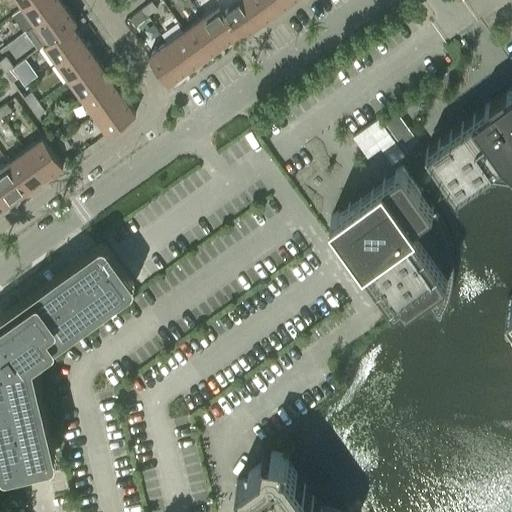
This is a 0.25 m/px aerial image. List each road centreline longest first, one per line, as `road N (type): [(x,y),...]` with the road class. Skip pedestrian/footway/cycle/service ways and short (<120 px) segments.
road 1 (unclassified): [(0,268),(376,0)]
road 2 (residential): [(0,228),(148,121),(156,107),(155,88),(94,0)]
